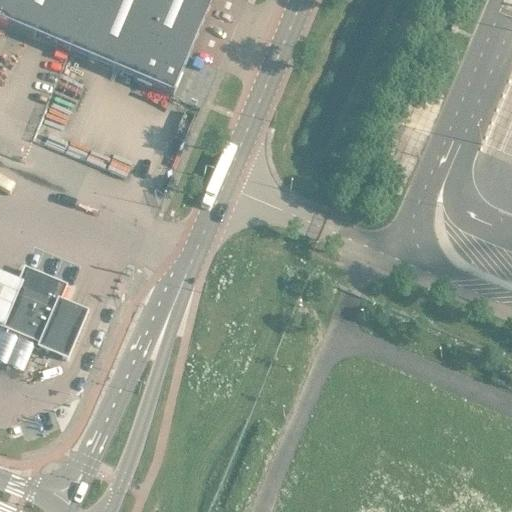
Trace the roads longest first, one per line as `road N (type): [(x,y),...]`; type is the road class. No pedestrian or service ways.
road 1 (tertiary): [(302,0),(159,336)]
road 2 (tertiary): [(107,511),(156,375),(159,336)]
road 3 (tertiary): [(159,336),(142,350),(99,448)]
